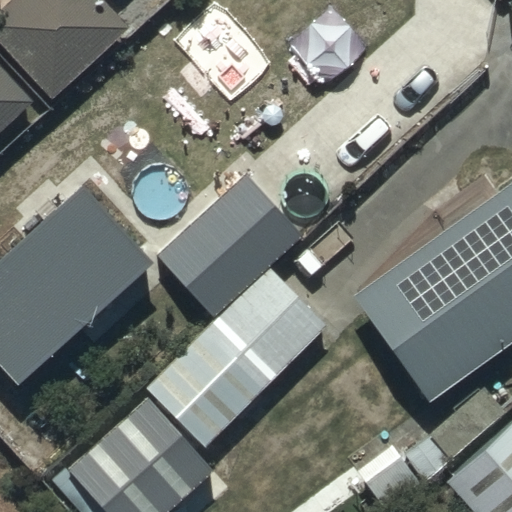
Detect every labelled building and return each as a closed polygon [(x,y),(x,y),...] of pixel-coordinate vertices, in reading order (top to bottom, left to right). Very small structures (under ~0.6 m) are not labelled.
[(3,0),(0,3),(0,36),(47,91),(125,24),(104,0),(3,0)] [(0,119),(29,94),(0,60),(0,119)] [(242,166),(152,247),(207,308),(297,228),(242,166)] [(511,171),(347,286),(421,391),(511,327),(511,171)] [(0,245),(0,363),(8,373),(147,255),(80,177),(0,245)] [(265,262),(141,381),(196,438),(320,318),(265,262)] [(511,511),(511,409),(441,475),(474,511),(511,511)]
